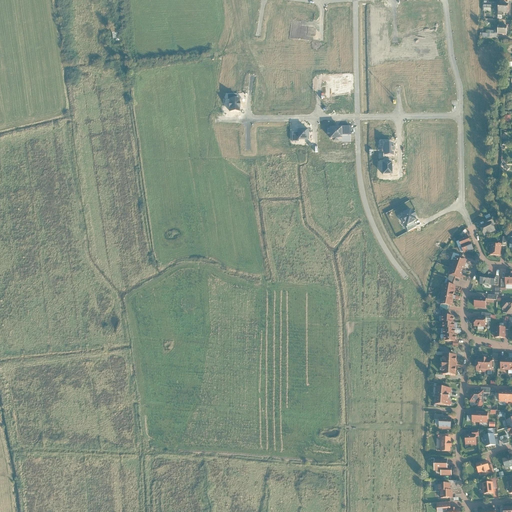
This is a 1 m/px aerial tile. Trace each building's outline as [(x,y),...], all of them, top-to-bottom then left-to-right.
[(349,5),(332,5),(332,18),(349,18),(349,5)] [(509,5),(499,5),(499,17),(503,17),(503,14),(509,14),(509,5)] [(507,35),(508,27),(496,26),(495,34),(507,35)] [(113,32),(113,39),(116,39),(116,41),(113,41),(114,45),(121,44),(119,32),(113,32)] [(320,41),(303,41),(303,54),(320,54),(320,41)] [(280,42),(263,42),(263,55),(280,55),(280,42)] [(432,45),(432,55),(443,55),(442,45),(441,45),(432,45)] [(409,46),(399,47),(399,58),(409,58),(409,46)] [(419,46),(409,46),(409,58),(419,57),(419,46)] [(339,80),(335,80),(335,89),(339,89),(342,89),(347,89),(347,80),(342,80),(342,79),(339,79),(339,80)] [(240,112),(240,99),(235,99),(231,99),(229,99),(229,113),(240,112)] [(342,135),(342,126),(330,127),(330,138),(333,138),(334,141),(339,141),(339,138),(342,137),(342,135)] [(350,126),(342,126),(342,135),(350,135),(350,126)] [(229,127),(218,127),(219,138),(229,137),(229,127)] [(240,127),(229,127),(229,137),(240,137),(240,127)] [(285,127),(275,127),(275,137),(286,137),(285,127)] [(267,128),(252,129),(253,144),(264,144),(264,139),(267,139),(267,136),(267,128)] [(309,128),(298,128),(298,132),(298,139),(309,139),(309,128)] [(394,155),(393,143),(383,143),(383,156),(394,155)] [(393,174),(392,161),(382,161),(383,174),(393,174)] [(476,171),(467,171),(467,182),(476,182),(476,171)] [(486,171),(476,171),(476,182),(486,182),(486,171)] [(396,182),(381,184),(382,193),(398,190),(397,186),(396,182)] [(403,184),(397,186),(398,190),(398,193),(405,190),(403,184)] [(436,209),(429,195),(420,200),(427,213),(436,209)] [(413,221),(417,219),(411,208),(400,214),(406,225),(407,224),(413,221)] [(479,227),(484,236),(495,231),(492,225),(494,224),(491,217),(484,220),(486,223),(479,227)] [(417,227),(413,221),(407,224),(407,225),(406,226),(408,232),(417,227)] [(467,236),(458,240),(460,247),(470,243),(467,236)] [(470,243),(460,247),(463,254),(473,250),(470,243)] [(500,256),(501,245),(490,243),(489,255),(500,256)] [(454,257),(452,263),(464,267),(466,261),(454,257)] [(450,269),(462,273),(464,267),(452,263),(450,269)] [(449,276),(455,278),(460,280),(462,273),(450,269),(448,276),(449,276)] [(498,286),(499,278),(480,275),(479,284),(498,286)] [(446,284),(452,285),(455,278),(449,276),(446,284)] [(441,291),(440,291),(443,292),(443,291),(454,293),(455,286),(453,286),(446,285),(444,284),(444,289),(441,289),(441,291)] [(440,295),(440,297),(453,300),(454,293),(443,291),(443,292),(442,296),(440,295)] [(440,297),(439,299),(442,300),(441,304),(441,305),(450,306),(452,307),(453,300),(440,297)] [(485,309),(486,299),(475,298),(474,308),(485,309)] [(511,299),(502,299),(501,309),(505,309),(505,315),(511,314),(511,299)] [(481,318),(474,318),(473,327),(485,328),(485,319),(485,318),(481,318)] [(503,328),(494,327),(494,338),(505,339),(505,330),(505,328),(503,328)] [(441,376),(456,376),(457,356),(442,355),(441,376)] [(491,372),(492,359),(476,358),(475,371),(491,372)] [(508,359),(500,358),(500,371),(508,371),(508,359)] [(451,394),(451,389),(435,388),(433,405),(450,406),(450,401),(448,401),(448,394),(451,394)] [(480,391),(469,391),(469,403),(476,404),(476,405),(477,407),(481,408),(483,406),(483,394),(489,394),(490,389),(481,388),(480,391)] [(508,391),(499,391),(498,403),(505,403),(505,405),(508,405),(508,404),(508,391)] [(479,424),(480,413),(472,412),(471,423),(479,424)] [(487,424),(488,413),(480,413),(479,424),(487,424)] [(451,419),(441,419),(438,418),(438,421),(438,429),(451,430),(451,419)] [(479,437),(478,430),(471,431),(471,435),(464,435),(464,446),(470,446),(476,446),(475,437),(479,437)] [(496,446),(493,435),(482,437),(484,448),(496,446)] [(439,452),(450,453),(450,439),(448,439),(440,439),(440,440),(439,452)] [(511,457),(502,460),(504,470),(511,467),(511,457)] [(440,476),(451,476),(451,469),(448,469),(448,465),(446,465),(446,460),(442,460),(442,458),(435,458),(435,460),(434,460),(434,472),(440,472),(440,476)] [(489,471),(487,462),(475,465),(478,474),(489,471)] [(481,485),(482,495),(493,494),(493,490),(497,490),(496,479),(489,480),(489,484),(481,485)] [(436,511),(446,511),(450,511),(449,503),(436,504),(436,511)]
